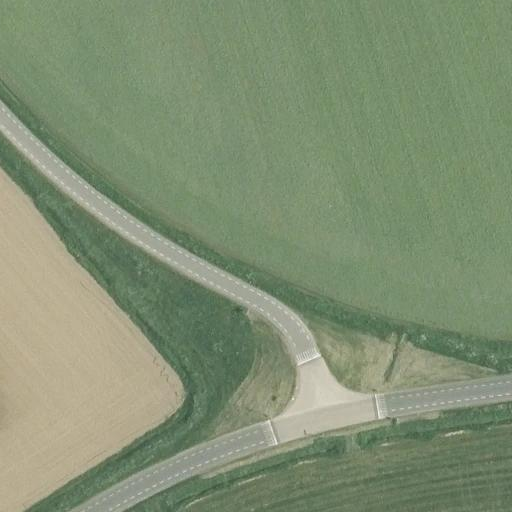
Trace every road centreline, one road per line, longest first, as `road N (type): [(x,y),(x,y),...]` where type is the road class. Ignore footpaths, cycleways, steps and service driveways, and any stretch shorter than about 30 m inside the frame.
road 1 (unclassified): [(328,419),(298,324),(262,288),(182,257),(69,181),(0,117)]
road 2 (tertiary): [(95,511),(208,456),(328,419)]
road 3 (tertiary): [(328,419),(511,394)]
